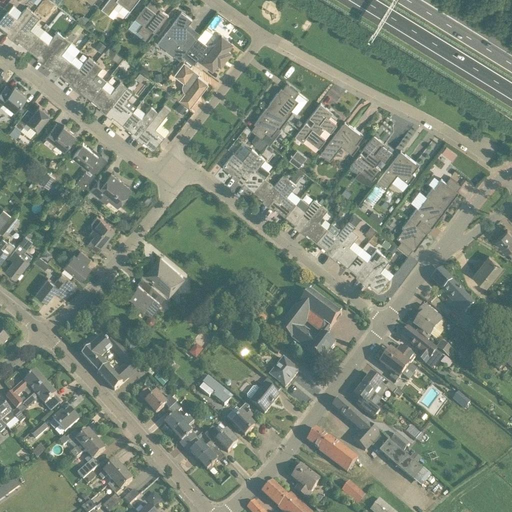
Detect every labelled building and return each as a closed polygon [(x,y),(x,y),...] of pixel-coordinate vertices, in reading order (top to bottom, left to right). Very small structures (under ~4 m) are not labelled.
[(118,11),(120,12),(125,17),(138,0),(107,0),(101,9),(109,15),(114,8),(118,2),(123,5),(118,11)] [(144,36),(143,38),(147,41),(154,32),(155,33),(169,15),(162,10),(164,8),(153,0),(150,0),(147,5),(146,4),(135,18),(143,24),(138,30),(144,36)] [(12,39),(33,12),(27,7),(17,18),(8,11),(0,21),(0,26),(8,33),(6,35),(12,39)] [(40,18),(33,12),(12,39),(17,44),(19,42),(29,50),(40,36),(31,29),(40,18)] [(183,57),(198,38),(201,34),(200,33),(198,35),(187,27),(192,20),(181,12),(158,43),(167,50),(171,44),(178,49),(174,55),(181,60),(183,57)] [(89,30),(95,25),(91,20),(85,25),(89,30)] [(80,32),(83,28),(77,24),(74,28),(80,32)] [(39,58),(37,60),(43,64),(64,37),(58,32),(49,43),(40,36),(29,50),(39,58)] [(208,46),(198,38),(183,57),(183,56),(193,64),(194,65),(202,71),(202,70),(194,64),(198,59),(213,70),(216,65),(217,66),(218,65),(221,66),(231,53),(228,51),(229,50),(228,49),(232,44),(222,36),(216,45),(208,46)] [(43,64),(49,69),(50,67),(60,75),(71,61),(75,56),(66,49),(71,43),(64,37),(43,64)] [(97,46),(102,51),(106,46),(100,42),(97,46)] [(113,55),(115,51),(109,46),(105,52),(109,55),(113,55)] [(189,108),(202,92),(205,89),(206,86),(208,83),(198,76),(200,74),(191,67),(193,64),(183,56),(183,57),(181,60),(184,62),(174,75),(185,83),(184,86),(184,89),(186,91),(179,100),(189,108)] [(71,61),(60,75),(70,83),(69,85),(74,89),(96,62),(89,57),(80,68),(71,61)] [(121,65),(126,70),(131,64),(125,60),(121,65)] [(102,68),(96,62),(74,89),(80,94),(81,92),(92,100),(102,86),(93,79),(102,68)] [(140,73),(136,78),(140,82),(145,77),(140,73)] [(102,86),(92,100),(101,108),(100,110),(105,114),(127,87),(120,82),(116,87),(107,80),(102,86)] [(281,87),(277,93),(267,105),(287,120),(294,111),(292,110),(299,101),(294,97),(298,92),(287,83),(283,89),(281,87)] [(15,110),(27,96),(15,86),(12,90),(6,85),(0,91),(0,105),(4,101),(15,110)] [(123,125),(133,111),(124,104),(133,93),(127,87),(105,114),(111,119),(113,117),(123,125)] [(329,109),(321,103),(295,136),(303,142),(306,138),(319,148),(326,139),(320,134),(325,128),(331,132),(337,124),(329,118),(332,114),(327,111),(329,109)] [(187,108),(181,104),(177,108),(183,112),(187,108)] [(287,120),(267,105),(254,123),(256,124),(252,130),(263,138),(267,133),(272,136),(278,128),(280,129),(287,120)] [(32,116),(26,111),(14,125),(20,131),(23,127),(27,130),(32,125),(38,130),(50,114),(39,106),(32,116)] [(132,133),(131,135),(137,139),(158,112),(160,109),(158,112),(151,107),(142,118),(133,111),(123,125),(132,133)] [(137,139),(142,144),(144,142),(154,150),(165,136),(156,129),(167,114),(160,109),(158,112),(137,139)] [(363,136),(354,128),(349,125),(346,128),(342,125),(321,153),(330,161),(341,146),(352,154),(359,145),(357,144),(363,136)] [(76,135),(64,126),(59,132),(53,127),(42,141),(51,149),(56,143),(64,149),(76,135)] [(19,131),(14,128),(10,134),(14,137),(19,131)] [(381,140),(374,135),(350,166),(358,173),(360,170),(372,180),(380,169),(376,165),(381,158),(386,162),(393,153),(379,143),(381,140)] [(256,147),(260,151),(267,143),(262,139),(256,147)] [(88,167),(87,169),(95,175),(107,160),(101,155),(100,157),(83,143),(73,156),(88,167)] [(231,177),(237,181),(258,154),(252,149),(247,155),(238,147),(223,167),(233,175),(231,177)] [(419,164),(405,153),(402,157),(398,154),(377,182),(378,183),(386,189),(397,175),(409,183),(415,174),(413,172),(419,164)] [(254,192),(265,178),(270,172),(261,165),(265,160),(258,154),(237,181),(242,186),(244,184),(254,192)] [(304,164),(302,163),(291,154),(290,155),(292,157),(289,160),(298,167),(301,164),(303,165),(304,164)] [(40,182),(49,189),(56,180),(47,173),(40,182)] [(118,206),(131,189),(111,174),(106,180),(101,175),(97,180),(90,189),(98,196),(101,192),(118,206)] [(265,178),(254,192),(264,200),(262,202),(268,206),(289,179),(283,174),(274,185),(265,178)] [(93,178),(85,188),(89,191),(90,189),(97,180),(93,178)] [(289,179),(268,206),(274,211),(275,209),(285,217),(296,203),(287,196),(296,185),(289,179)] [(428,197),(445,210),(459,192),(457,191),(460,187),(449,179),(446,182),(441,179),(434,188),(433,186),(426,196),(427,197),(428,197)] [(386,189),(378,183),(366,200),(374,206),(386,189)] [(409,218),(425,231),(428,233),(445,210),(428,197),(427,197),(419,208),(417,207),(409,218)] [(299,231),(321,204),(314,199),(308,206),(299,199),(296,203),(285,217),(295,225),(293,227),(299,231)] [(321,204),(299,231),(305,236),(306,234),(316,242),(327,228),(318,221),(327,210),(321,204)] [(0,214),(0,228),(6,221),(10,215),(3,210),(0,214)] [(115,230),(101,219),(97,215),(91,222),(92,231),(88,235),(92,239),(87,244),(98,253),(107,241),(107,240),(115,230)] [(375,221),(380,224),(383,220),(378,216),(375,221)] [(428,233),(425,231),(409,218),(402,227),(403,228),(397,237),(402,241),(398,246),(408,255),(413,249),(415,251),(428,233)] [(131,228),(130,219),(121,219),(121,229),(131,228)] [(12,226),(6,221),(0,228),(0,231),(5,235),(12,226)] [(327,228),(316,242),(326,250),(324,252),(330,256),(355,226),(348,221),(340,230),(331,223),(327,228)] [(347,267),(358,253),(349,246),(358,235),(352,230),(355,226),(330,256),(336,261),(337,259),(347,267)] [(511,235),(507,229),(496,238),(506,251),(511,259),(511,258),(511,235)] [(0,260),(11,246),(2,238),(0,240),(0,260)] [(9,257),(14,260),(6,270),(16,277),(29,261),(20,254),(25,247),(19,243),(9,257)] [(392,244),(388,250),(393,254),(397,248),(392,244)] [(361,281),(383,255),(376,249),(367,261),(358,253),(347,267),(357,275),(356,277),(361,281)] [(80,279),(90,267),(86,264),(90,259),(80,252),(77,256),(74,254),(64,266),(80,279)] [(383,255),(361,281),(367,286),(369,284),(379,292),(389,279),(380,271),(389,260),(383,255)] [(474,275),(487,286),(502,267),(489,256),(474,275)] [(40,267),(44,262),(40,259),(39,258),(37,261),(35,264),(36,265),(40,267)] [(169,294),(183,277),(160,258),(146,275),(169,294)] [(432,280),(443,290),(466,313),(474,305),(441,271),(432,280)] [(54,283),(48,278),(36,293),(47,301),(54,292),(62,298),(77,285),(62,273),(54,283)] [(136,303),(144,309),(145,307),(150,312),(164,295),(153,286),(143,293),(139,287),(128,295),(134,304),(136,303)] [(278,330),(323,363),(336,346),(325,337),(341,315),(310,292),(299,307),(296,306),(278,330)] [(441,321),(442,321),(424,307),(416,318),(419,320),(414,326),(420,330),(417,334),(426,341),(430,337),(437,342),(445,331),(441,328),(445,324),(441,321)] [(469,337),(479,327),(470,317),(460,327),(469,337)] [(426,364),(430,359),(437,350),(408,329),(401,338),(421,352),(417,358),(426,364)] [(127,355),(122,361),(126,365),(114,376),(100,360),(112,349),(108,345),(109,344),(108,343),(106,342),(102,338),(90,349),(89,348),(81,355),(115,392),(140,369),(127,355)] [(267,346),(278,355),(282,350),(271,341),(267,346)] [(442,342),(437,349),(450,359),(455,352),(442,342)] [(399,379),(415,358),(401,347),(396,354),(391,350),(380,365),(399,379)] [(285,389),(299,372),(283,359),(270,376),(285,389)] [(31,397),(46,384),(36,373),(12,393),(6,398),(16,410),(22,404),(17,399),(25,392),(25,393),(26,391),(31,397)] [(224,407),(231,401),(223,394),(225,391),(205,376),(201,382),(214,393),(211,395),(224,406),(224,407)] [(362,386),(375,396),(383,386),(370,376),(362,386)] [(393,395),(398,390),(389,383),(385,388),(393,395)] [(17,411),(20,415),(27,409),(27,410),(35,403),(34,402),(38,399),(44,407),(56,396),(46,384),(31,397),(22,404),(16,410),(17,411)] [(279,397),(264,385),(259,391),(256,389),(253,389),(247,397),(247,399),(252,403),(251,404),(265,415),(279,397)] [(370,403),(375,396),(362,386),(354,396),(359,400),(355,405),(375,420),(380,413),(369,405),(370,403)] [(170,410),(176,405),(170,398),(165,402),(156,393),(152,397),(146,390),(140,396),(156,414),(166,406),(170,410)] [(470,402),(458,393),(453,399),(464,409),(470,402)] [(383,438),(339,399),(332,407),(361,433),(354,441),(366,452),(372,446),(375,449),(376,448),(380,452),(379,453),(398,469),(414,482),(424,470),(408,458),(389,441),(388,442),(383,438)] [(26,421),(20,415),(17,411),(12,414),(1,401),(0,401),(0,421),(6,429),(16,421),(20,426),(26,421)] [(166,425),(165,426),(168,430),(169,429),(174,434),(189,419),(186,416),(183,419),(179,414),(181,411),(176,405),(170,410),(168,412),(173,418),(171,420),(171,419),(169,420),(170,421),(166,425)] [(53,420),(59,427),(55,431),(60,438),(79,421),(69,411),(65,415),(62,412),(53,420)] [(255,428),(248,421),(253,418),(247,411),(243,414),(232,424),(245,437),(255,428)] [(184,449),(197,438),(189,430),(194,425),(189,419),(174,434),(182,443),(181,445),(184,449)] [(36,440),(48,428),(43,423),(30,435),(36,440)] [(238,444),(226,432),(220,427),(215,432),(213,429),(205,437),(211,443),(213,445),(217,442),(228,454),(238,444)] [(328,439),(316,430),(307,442),(320,451),(319,453),(347,473),(358,458),(330,437),(328,439)] [(76,460),(78,458),(84,452),(97,441),(88,432),(81,438),(75,431),(66,440),(75,450),(71,455),(76,460)] [(191,454),(199,462),(209,453),(215,448),(213,445),(211,443),(205,448),(197,438),(184,449),(190,455),(191,454)] [(105,450),(97,441),(84,452),(89,458),(85,461),(89,465),(105,450)] [(215,448),(209,453),(199,462),(207,472),(224,457),(215,448)] [(113,482),(124,472),(116,462),(99,477),(103,481),(108,477),(113,482)] [(292,479),(304,488),(303,488),(298,494),(307,500),(321,482),(301,467),(292,479)] [(9,479),(14,476),(8,468),(4,472),(9,479)] [(108,487),(116,496),(103,507),(107,511),(110,511),(122,502),(116,496),(133,481),(124,472),(113,482),(108,487)] [(87,485),(96,477),(92,473),(84,481),(87,485)] [(358,505),(366,496),(349,482),(341,492),(358,505)] [(262,494),(280,511),(309,511),(291,495),(288,498),(272,484),(262,494)] [(134,491),(124,500),(130,506),(139,497),(134,491)] [(370,511),(394,511),(379,499),(370,511)] [(85,511),(91,511),(97,508),(91,501),(82,509),(85,511)] [(263,511),(254,502),(247,508),(250,511),(263,511)] [(152,511),(144,503),(135,511),(152,511)]
